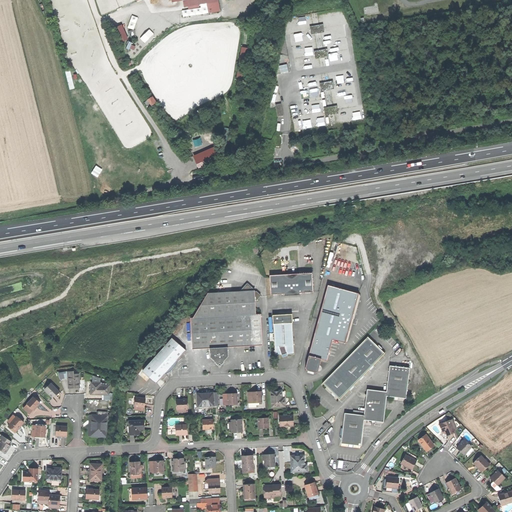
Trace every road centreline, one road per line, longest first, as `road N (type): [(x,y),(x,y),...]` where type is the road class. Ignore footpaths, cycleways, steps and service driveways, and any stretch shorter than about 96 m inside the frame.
road 1 (trunk): [(511,149),(0,234)]
road 2 (trunk): [(0,248),(511,164)]
road 3 (track): [(89,0),(111,59),(183,175)]
road 4 (secondary): [(492,371),(411,416),(355,477)]
road 5 (secondary): [(364,482),(405,433),(492,371)]
road 6 (residential): [(149,447),(169,386),(269,376)]
road 7 (unclassified): [(269,376),(264,290),(258,280),(232,273)]
